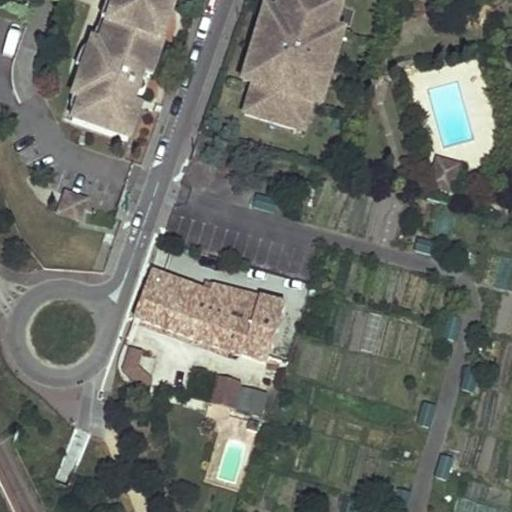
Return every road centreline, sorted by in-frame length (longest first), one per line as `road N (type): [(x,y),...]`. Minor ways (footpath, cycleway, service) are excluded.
road 1 (track): [(414,511),(474,310),(469,283),(437,266),(323,236)]
road 2 (residential): [(102,307),(126,278),(228,0)]
road 3 (residential): [(102,307),(83,289),(45,288),(17,319),(20,351),(43,374),(76,376),(102,356),(108,323)]
